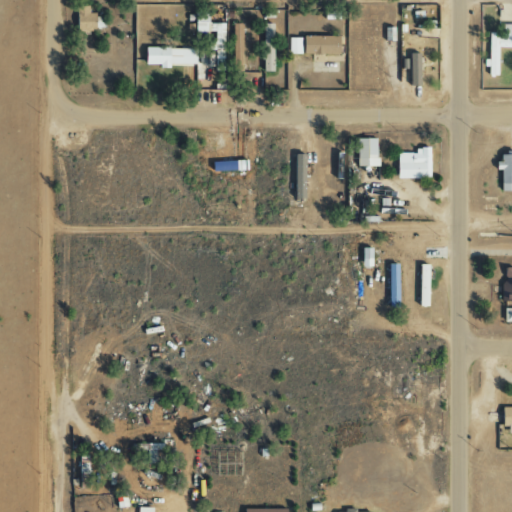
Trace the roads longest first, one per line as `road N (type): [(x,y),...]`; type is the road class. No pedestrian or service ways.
road 1 (residential): [(67,511),(68,111),(52,96),(52,0)]
road 2 (tertiary): [(457,511),(458,0)]
road 3 (residential): [(511,113),(68,111)]
